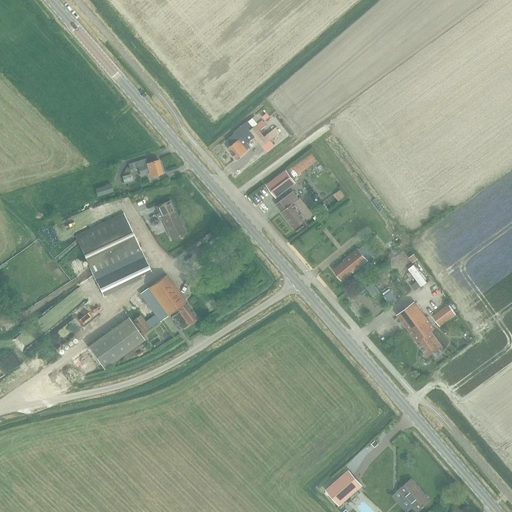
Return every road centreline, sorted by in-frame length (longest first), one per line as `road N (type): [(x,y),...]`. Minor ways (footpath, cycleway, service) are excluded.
road 1 (secondary): [(297,282),(50,0)]
road 2 (unclassified): [(0,413),(180,359),(297,282)]
road 3 (secondary): [(498,511),(297,282)]
